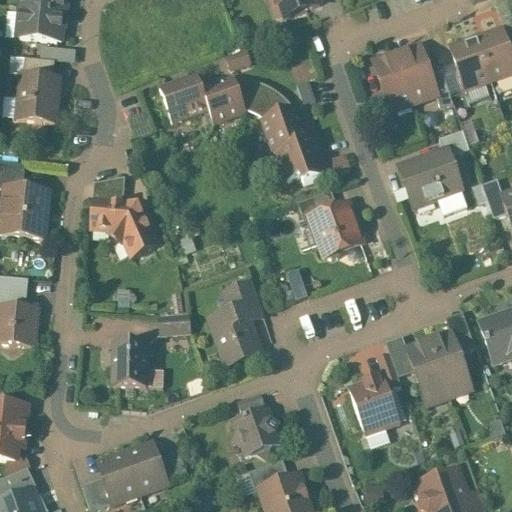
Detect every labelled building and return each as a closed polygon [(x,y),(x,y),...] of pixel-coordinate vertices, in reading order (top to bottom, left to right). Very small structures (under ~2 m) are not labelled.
[(64,0),(20,0),(19,12),(65,16),(65,9),(63,9),(64,0)] [(274,0),(275,1),(271,9),(274,17),(282,21),(319,8),(315,0),(274,0)] [(65,16),(19,12),(17,30),(20,30),(19,40),(60,44),(62,24),(64,24),(65,16)] [(500,35),(476,44),(490,84),(511,75),(511,65),(500,32),(499,33),(500,35)] [(476,44),(451,52),(450,50),(449,50),(465,95),(466,95),(465,92),(490,84),(476,44)] [(418,52),(397,60),(412,104),(434,97),(435,100),(436,99),(428,77),(418,48),(417,49),(418,52)] [(397,60),(375,67),(374,64),(373,65),(383,94),(390,116),(392,115),(391,112),(412,104),(397,60)] [(54,64),(24,61),(22,79),(52,82),(54,64)] [(440,73),(428,77),(436,99),(435,100),(439,112),(452,107),(440,73)] [(22,79),(20,79),(16,123),(54,126),(58,83),(52,82),(22,79)] [(196,79),(159,92),(171,126),(208,113),(201,94),(202,94),(196,79)] [(202,94),(201,94),(208,113),(212,126),(244,115),(233,83),(233,82),(202,94)] [(270,91),(263,88),(258,86),(253,85),(243,83),(237,83),(233,83),(244,114),(249,115),(253,116),(257,118),(260,120),(262,122),(292,111),(290,107),(287,104),(283,101),(280,99),(278,97),(274,93),(270,91)] [(390,116),(383,94),(371,98),(383,132),(396,127),(392,115),(390,116)] [(262,122),(261,123),(273,155),(276,154),(276,153),(305,143),(293,111),(292,111),(262,122)] [(473,133),(462,137),(467,150),(478,146),(473,133)] [(461,134),(438,143),(442,155),(446,153),(449,160),(468,154),(467,150),(462,137),(461,134)] [(305,143),(276,154),(287,183),(300,179),(303,186),(326,178),(312,140),(305,143)] [(442,155),(398,171),(412,212),(437,204),(460,195),(461,195),(449,160),(446,153),(442,155)] [(24,168),(0,166),(0,191),(5,192),(5,191),(19,192),(20,183),(23,183),(24,168)] [(124,181),(93,187),(91,206),(94,207),(94,205),(122,208),(124,181)] [(496,183),(481,189),(493,222),(506,217),(500,199),(502,198),(496,183)] [(19,192),(5,191),(5,192),(1,237),(43,241),(47,195),(19,192)] [(330,194),(297,206),(304,225),(310,223),(309,221),(337,212),(330,194)] [(511,194),(502,198),(500,199),(506,217),(511,232),(511,194)] [(460,195),(437,204),(442,219),(466,211),(460,195)] [(122,208),(94,205),(94,207),(92,232),(109,233),(109,238),(120,246),(124,244),(131,260),(155,249),(137,209),(122,208)] [(337,212),(309,221),(310,223),(324,261),(326,260),(331,263),(338,260),(341,255),(362,247),(347,208),(337,212)] [(251,288),(229,296),(235,315),(243,312),(248,326),(263,320),(251,288)] [(134,291),(134,301),(163,301),(163,291),(134,291)] [(36,312),(0,309),(0,347),(32,350),(36,312)] [(235,315),(210,324),(226,370),(259,358),(248,326),(243,312),(235,315)] [(511,315),(479,327),(485,345),(484,345),(486,350),(487,349),(493,367),(495,366),(495,365),(511,358),(511,315)] [(188,319),(158,322),(159,339),(190,336),(188,319)] [(450,337),(437,342),(438,344),(433,346),(428,343),(428,344),(447,398),(469,390),(458,358),(452,343),(450,337)] [(469,337),(452,343),(458,358),(474,352),(469,337)] [(420,351),(419,348),(406,353),(407,357),(403,358),(410,377),(414,375),(425,406),(447,398),(428,344),(427,344),(424,349),(420,351)] [(151,348),(113,347),(112,390),(145,391),(145,390),(162,390),(163,373),(146,373),(146,358),(151,359),(151,348)] [(395,377),(382,381),(387,396),(400,391),(395,377)] [(376,380),(363,385),(364,388),(349,394),(363,433),(380,427),(382,433),(398,427),(387,396),(382,381),(377,383),(376,380)] [(260,399),(237,407),(243,422),(266,414),(260,399)] [(2,407),(0,406),(0,462),(14,464),(16,449),(22,444),(26,410),(2,407)] [(243,422),(233,426),(236,436),(232,445),(241,450),(245,460),(255,456),(264,461),(269,451),(279,448),(275,438),(280,428),(270,424),(267,414),(266,414),(243,422)] [(151,447),(124,457),(139,498),(166,488),(156,462),(151,447)] [(178,455),(156,462),(166,488),(187,480),(178,455)] [(124,457),(97,466),(103,481),(112,507),(139,498),(124,457)] [(282,464),(248,476),(255,495),(258,494),(258,493),(288,482),(282,464)] [(457,474),(424,486),(428,500),(423,502),(420,509),(420,511),(468,511),(469,511),(465,499),(457,476),(458,476),(457,474)] [(288,482),(258,493),(258,494),(264,511),(309,511),(305,502),(306,501),(302,490),(298,491),(294,480),(288,482)] [(103,481),(81,489),(88,511),(99,511),(112,507),(103,481)] [(52,511),(43,485),(10,497),(15,511),(52,511)] [(483,511),(478,495),(465,499),(469,511),(468,511),(483,511)]
